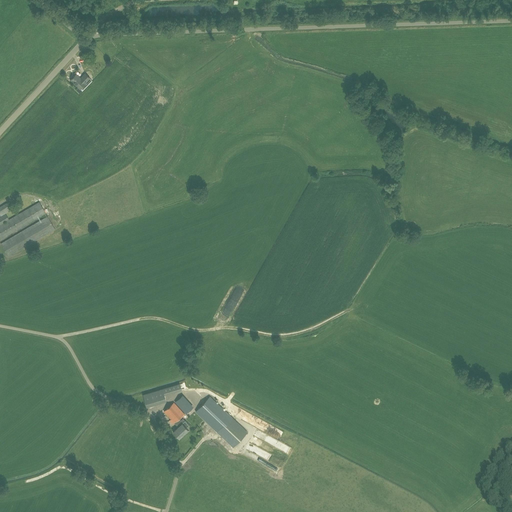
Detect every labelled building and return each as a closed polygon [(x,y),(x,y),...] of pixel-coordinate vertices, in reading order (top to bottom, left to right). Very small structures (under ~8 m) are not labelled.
[(71,80),(80,89),(86,83),(85,83),(90,78),(85,73),(83,76),(83,77),(81,79),(76,74),(71,80)] [(40,202),(0,224),(0,239),(46,213),(40,202)] [(7,202),(0,206),(0,215),(1,216),(6,213),(11,210),(7,202)] [(1,216),(0,216),(0,223),(9,218),(6,213),(1,216)] [(8,257),(55,229),(47,216),(1,243),(8,257)] [(179,384),(162,389),(164,395),(181,389),(179,384)] [(164,395),(162,389),(143,395),(146,407),(165,401),(164,395)] [(182,395),(175,402),(185,413),(192,407),(182,395)] [(234,419),(210,396),(196,411),(219,434),(220,434),(234,419)] [(179,438),(188,430),(186,428),(189,425),(185,420),(184,421),(182,419),(180,421),(178,418),(180,417),(181,418),(184,414),(173,402),(164,411),(178,427),(173,431),(179,438)] [(247,432),(234,419),(219,434),(220,434),(233,447),(247,432)] [(261,420),(258,425),(279,436),(282,431),(261,420)] [(271,442),(273,436),(258,431),(256,436),(271,442)]
